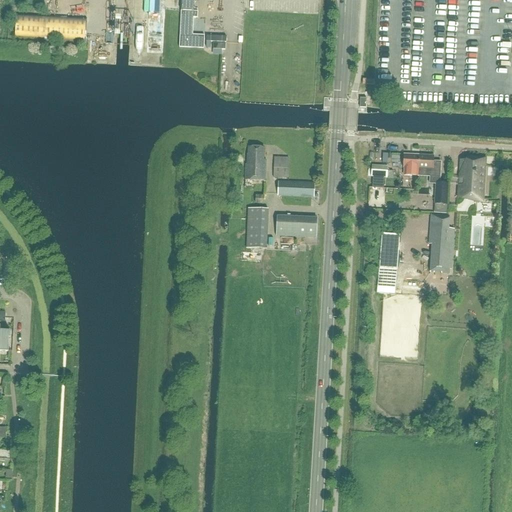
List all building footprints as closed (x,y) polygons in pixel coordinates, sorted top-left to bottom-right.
[(181,0),(179,48),(204,50),(204,36),(204,37),(192,36),(193,19),(198,19),(198,13),(193,12),(194,0),(181,0)] [(87,19),(17,14),(15,36),(85,41),(87,19)] [(245,165),(244,181),(265,182),(266,161),(263,161),(263,156),(264,149),(248,148),(248,155),(247,155),(246,165),(245,165)] [(419,170),(418,170),(419,156),(404,155),(404,156),(403,169),(404,169),(404,176),(418,177),(419,170)] [(423,156),(419,156),(418,170),(419,170),(425,170),(425,177),(432,177),(433,170),(434,157),(423,156)] [(274,159),(273,179),(288,179),(289,159),(274,159)] [(461,161),(460,180),(465,180),(485,181),(486,159),(479,159),(479,162),(461,161)] [(388,167),(372,166),(371,178),(387,179),(388,167)] [(460,187),(459,198),(466,198),(466,195),(477,196),(476,203),(483,203),(485,181),(465,180),(465,187),(460,187)] [(278,183),(278,197),(314,198),(314,184),(278,183)] [(436,184),(435,205),(447,205),(448,185),(436,184)] [(268,210),(248,209),(246,249),(266,250),(268,210)] [(448,230),(449,217),(431,216),(430,228),(429,245),(432,245),(430,273),(434,273),(434,271),(441,272),(441,274),(448,274),(448,270),(450,246),(447,245),(448,230)] [(317,222),(277,221),(276,237),(316,238),(317,222)] [(11,333),(0,332),(0,352),(8,352),(9,338),(10,338),(11,333)]
